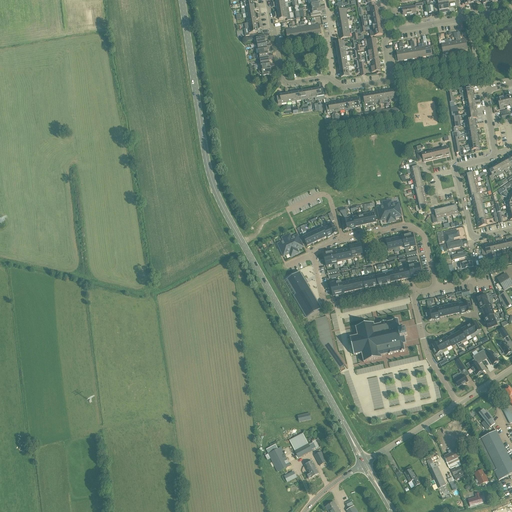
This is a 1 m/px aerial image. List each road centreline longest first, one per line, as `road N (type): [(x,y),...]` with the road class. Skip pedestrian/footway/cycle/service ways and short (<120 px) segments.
road 1 (secondary): [(181,0),(210,177),(364,464)]
road 2 (unclassified): [(0,112),(14,220),(132,205),(105,0)]
road 3 (residential): [(414,295),(413,285),(326,304),(311,255)]
